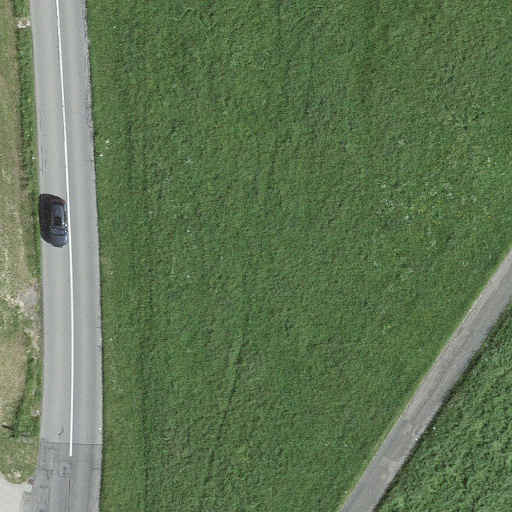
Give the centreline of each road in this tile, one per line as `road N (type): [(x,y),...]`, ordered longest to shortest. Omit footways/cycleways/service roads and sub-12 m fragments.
road 1 (secondary): [(69,511),(80,326),(64,0)]
road 2 (unclassified): [(354,511),(511,268)]
